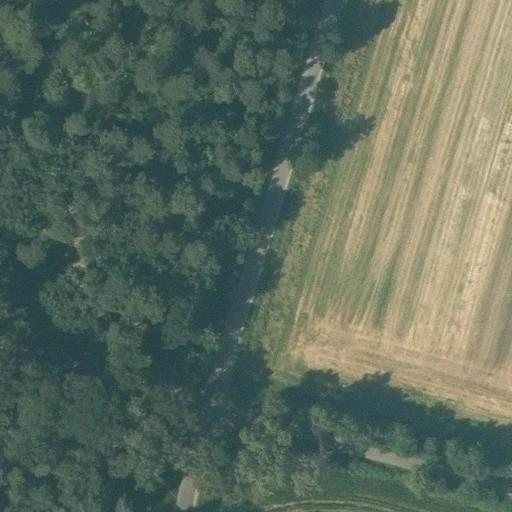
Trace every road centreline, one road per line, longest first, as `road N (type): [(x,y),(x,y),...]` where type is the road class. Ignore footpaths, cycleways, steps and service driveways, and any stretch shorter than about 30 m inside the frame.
road 1 (unclassified): [(209,405),(333,0)]
road 2 (unclassified): [(511,488),(209,405)]
road 3 (track): [(0,336),(209,405)]
